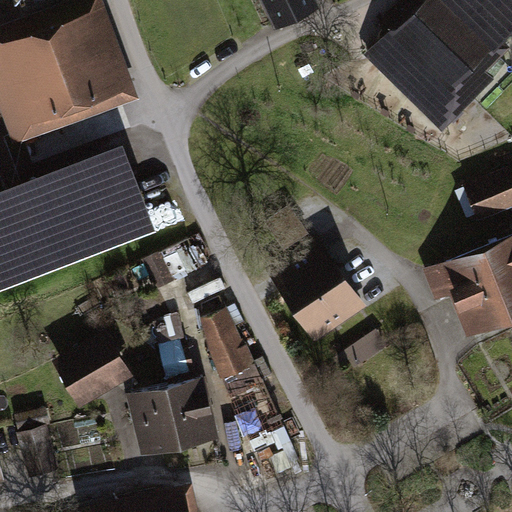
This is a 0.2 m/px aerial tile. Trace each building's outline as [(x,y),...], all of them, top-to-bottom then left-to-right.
[(0,71),(14,119),(131,83),(105,0),(52,0),(0,16),(0,71)] [(310,0),(260,0),(270,20),(311,0),(310,0)] [(511,0),(425,0),(369,59),(426,112),(511,21),(511,0)] [(0,273),(151,218),(120,136),(0,180),(0,273)] [(511,165),(466,185),(478,214),(511,199),(511,165)] [(511,221),(427,258),(456,327),(511,302),(511,221)] [(317,336),(364,304),(316,235),(269,267),(317,336)] [(190,243),(155,254),(164,280),(198,270),(190,243)] [(249,361),(224,299),(192,312),(217,374),(249,361)] [(183,317),(155,321),(158,339),(186,335),(183,317)] [(332,353),(345,377),(392,353),(379,328),(332,353)] [(56,363),(72,396),(127,369),(110,335),(56,363)] [(189,366),(120,383),(136,445),(205,428),(189,366)] [(227,393),(262,388),(259,368),(224,374),(227,393)] [(22,472),(55,470),(51,406),(19,408),(22,472)]
